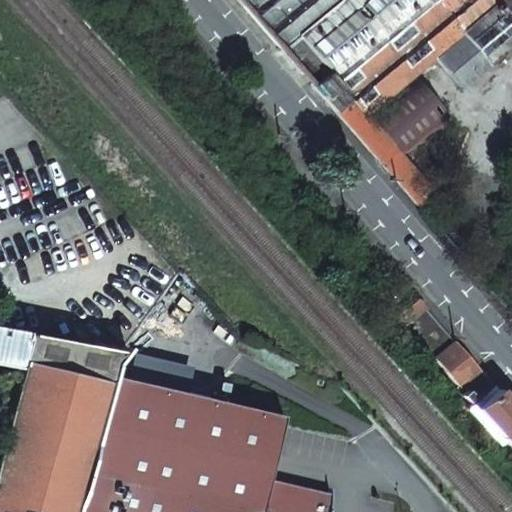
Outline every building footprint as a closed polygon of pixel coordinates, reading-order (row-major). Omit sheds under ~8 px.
[(324,99),(340,86),(327,72),(312,85),(324,99)] [(410,305),(399,315),(406,324),(426,307),(418,298),(410,305)] [(26,332),(0,327),(0,359),(1,360),(0,364),(0,365),(18,368),(26,332)] [(18,368),(0,440),(0,511),(73,511),(108,372),(109,363),(119,351),(26,332),(18,368)] [(456,342),(437,359),(462,387),(481,370),(456,342)] [(284,414),(108,372),(73,511),(328,511),(329,505),(330,492),(269,477),(284,414)] [(471,390),(464,395),(506,443),(511,438),(511,405),(501,393),(498,390),(494,386),(478,399),(471,390)]
